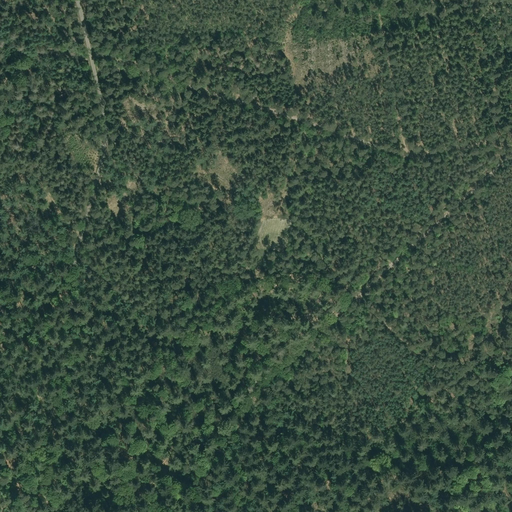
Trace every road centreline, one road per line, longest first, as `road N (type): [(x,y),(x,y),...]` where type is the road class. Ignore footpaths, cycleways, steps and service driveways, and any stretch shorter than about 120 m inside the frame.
road 1 (unclassified): [(75,511),(46,477),(42,457),(76,239),(103,142),(77,0)]
road 2 (track): [(74,258),(132,311),(161,321),(254,282),(329,278),(357,294)]
road 3 (track): [(357,294),(270,372),(180,511)]
road 4 (track): [(511,151),(357,294)]
road 5 (track): [(357,294),(457,405),(511,418)]
